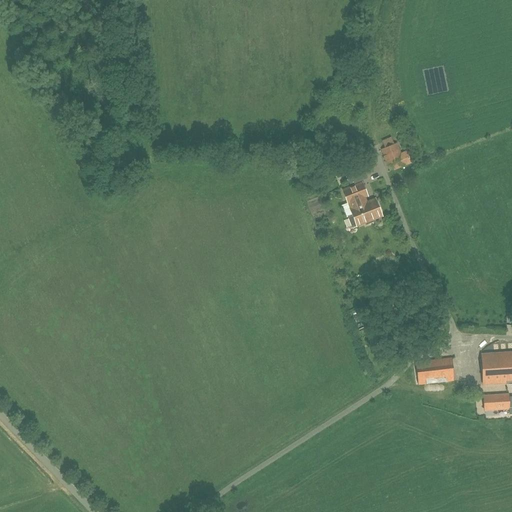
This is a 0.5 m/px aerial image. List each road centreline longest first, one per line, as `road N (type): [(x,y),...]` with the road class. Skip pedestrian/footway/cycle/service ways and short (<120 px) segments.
road 1 (unclassified): [(201,511),(416,357),(456,341)]
road 2 (unclassified): [(456,341),(399,212)]
road 3 (unclassified): [(91,511),(0,415)]
